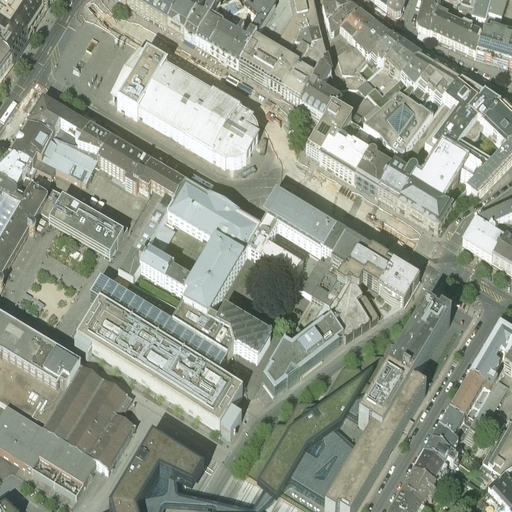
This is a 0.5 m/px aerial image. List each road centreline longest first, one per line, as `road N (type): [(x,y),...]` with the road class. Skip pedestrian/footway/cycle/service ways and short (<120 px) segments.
road 1 (residential): [(205,511),(259,423),(414,314),(437,270)]
road 2 (unclassified): [(35,77),(218,185),(249,190)]
road 3 (unclassified): [(280,141),(266,124),(78,10)]
road 4 (residential): [(499,308),(375,511)]
road 5 (residential): [(415,0),(402,40),(511,102)]
